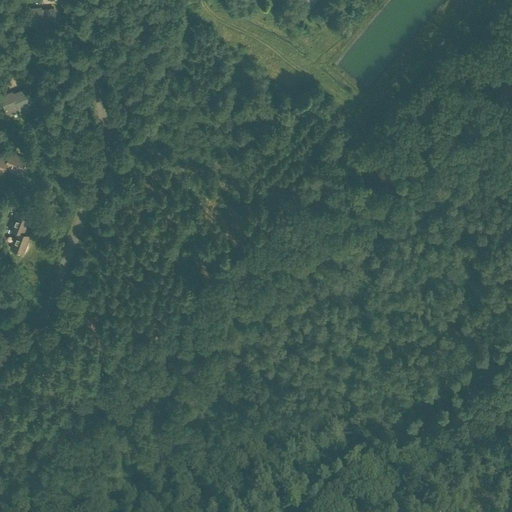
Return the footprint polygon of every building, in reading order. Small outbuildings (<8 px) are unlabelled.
[(41,7),(28,8),(30,26),(32,25),(38,25),(37,22),(42,22),(41,10),(41,7)] [(54,8),(41,10),(42,22),(43,24),(48,24),(48,26),(53,26),(56,25),(54,8)] [(25,89),(13,94),(18,106),(19,108),(24,106),(25,108),(29,106),(32,105),(25,89)] [(12,92),(0,97),(7,113),(9,112),(14,110),(13,108),(18,106),(13,94),(12,92)] [(8,159),(5,167),(12,170),(13,168),(21,172),(27,159),(11,152),(8,159)] [(15,231),(23,234),(29,217),(18,212),(14,222),(11,221),(9,228),(15,231)] [(30,237),(23,234),(15,231),(13,237),(15,238),(11,247),(23,253),(30,237)]
